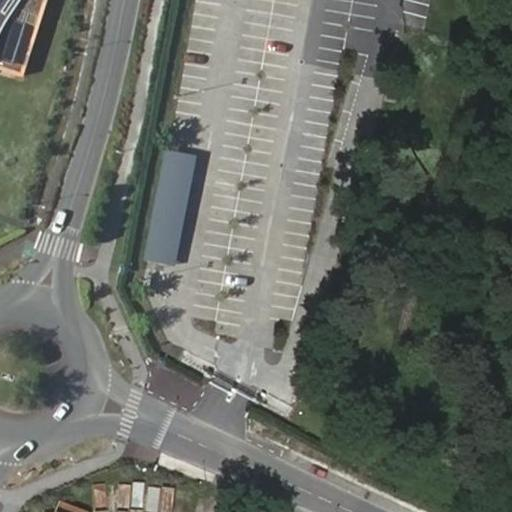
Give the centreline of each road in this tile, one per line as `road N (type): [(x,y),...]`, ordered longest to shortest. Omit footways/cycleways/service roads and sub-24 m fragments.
road 1 (tertiary): [(127,0),(70,224)]
road 2 (residential): [(355,511),(160,430)]
road 3 (tertiary): [(70,224),(36,287),(1,325)]
road 4 (tertiary): [(69,345),(59,293),(70,224)]
